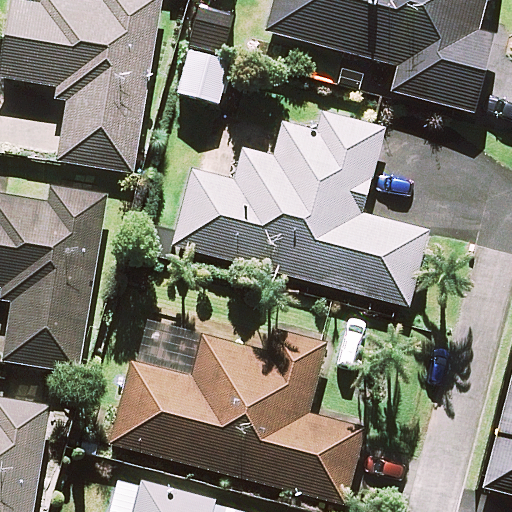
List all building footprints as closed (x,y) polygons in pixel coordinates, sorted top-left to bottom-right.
[(164,0),(105,0),(105,7),(59,0),(15,0),(2,80),(72,92),(60,164),(136,176),(164,0)] [(490,0),(278,0),(269,34),(402,70),(396,95),(476,116),(496,41),(481,37),(490,0)] [(234,21),(200,13),(192,49),(226,57),(234,21)] [(232,67),(191,55),(180,96),(221,108),(232,67)] [(385,134),(325,119),(321,138),(285,129),(277,163),(246,155),(238,187),(195,176),(176,249),(408,308),(427,234),(363,218),(385,134)] [(109,201),(52,191),(49,208),(0,200),(0,290),(17,293),(5,363),(80,375),(109,201)] [(270,332),(268,341),(150,311),(114,447),(346,508),(367,431),(310,416),(328,347),(270,332)] [(511,386),(484,490),(511,497),(511,386)] [(35,511),(52,410),(0,401),(0,511),(35,511)] [(214,511),(216,505),(144,486),(137,511),(214,511)]
